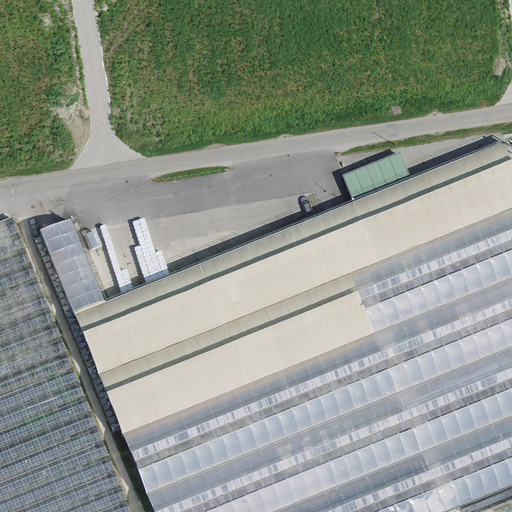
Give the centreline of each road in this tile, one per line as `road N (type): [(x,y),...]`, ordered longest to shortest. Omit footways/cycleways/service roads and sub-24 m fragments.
road 1 (unclassified): [(511,112),(0,190)]
road 2 (track): [(112,173),(85,0)]
